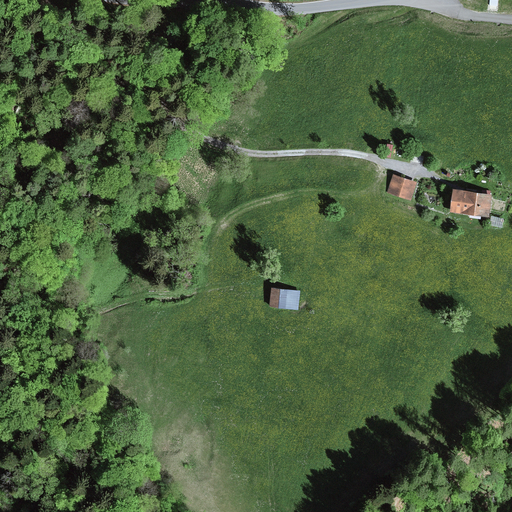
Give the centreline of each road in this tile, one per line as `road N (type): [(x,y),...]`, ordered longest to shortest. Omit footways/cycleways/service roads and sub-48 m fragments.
road 1 (track): [(0,266),(78,312),(229,282),(272,284)]
road 2 (tertiary): [(176,0),(293,9),(380,0)]
